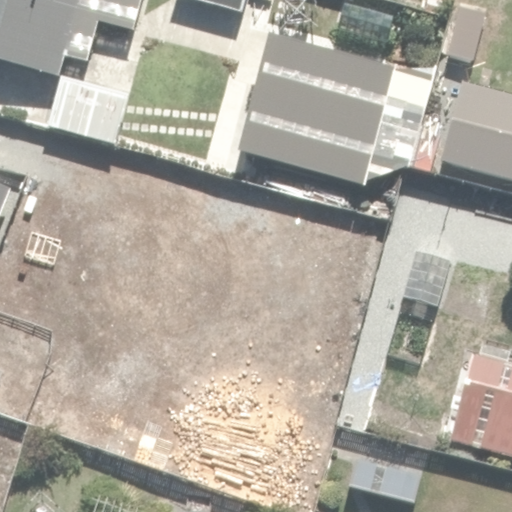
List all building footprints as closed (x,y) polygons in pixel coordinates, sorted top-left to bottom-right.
[(0,0),(0,54),(85,77),(105,0),(0,0)] [(259,0),(214,0),(257,11),(259,0)] [(511,96),(468,84),(446,161),(511,179),(511,96)] [(418,123),(357,108),(336,189),(397,205),(418,123)] [(0,236),(19,191),(0,183),(0,236)] [(444,313),(398,308),(391,364),(436,370),(444,313)] [(511,359),(472,350),(451,438),(511,452),(511,359)]
